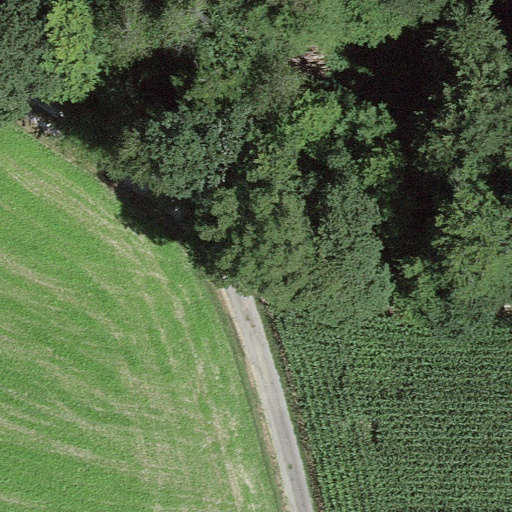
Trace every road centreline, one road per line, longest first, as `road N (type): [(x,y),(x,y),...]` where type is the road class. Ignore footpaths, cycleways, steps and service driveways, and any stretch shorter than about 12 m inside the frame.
road 1 (track): [(301,511),(246,299),(201,222),(260,0)]
road 2 (track): [(246,299),(511,269)]
road 3 (track): [(232,0),(205,25),(140,60),(0,75)]
road 4 (track): [(201,222),(1,75)]
